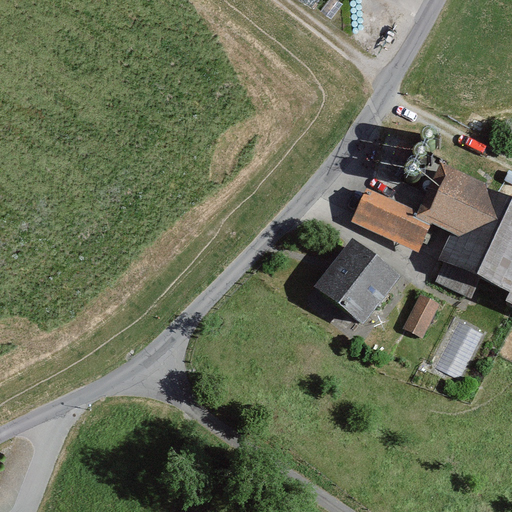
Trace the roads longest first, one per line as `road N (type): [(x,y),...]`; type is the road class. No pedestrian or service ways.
road 1 (unclassified): [(432,0),(321,178),(159,358)]
road 2 (tertiary): [(159,358),(320,511)]
road 3 (unclassified): [(159,358),(0,437)]
